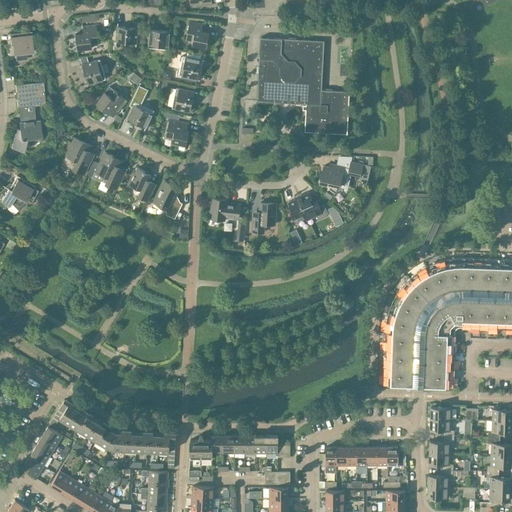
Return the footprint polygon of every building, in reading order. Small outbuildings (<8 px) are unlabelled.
[(192,45),(207,48),(209,34),(202,33),(203,24),(190,21),(186,38),(193,40),(192,45)] [(83,32),(75,33),(77,49),(92,48),(91,43),(98,42),(96,25),(83,26),(83,32)] [(116,41),(136,43),(138,27),(117,25),(116,41)] [(150,29),(148,47),(169,49),(171,31),(150,29)] [(37,46),(37,44),(36,42),(41,42),(41,41),(39,41),(38,33),(32,33),(31,31),(7,34),(10,34),(11,45),(5,45),(5,46),(7,46),(8,55),(15,54),(16,59),(26,58),(26,56),(29,55),(30,55),(32,54),(33,54),(34,53),(34,52),(35,51),(36,50),(36,49),(37,48),(37,47),(37,46)] [(261,37),(258,86),(257,101),(306,103),(304,131),(347,133),(350,91),(322,90),(324,41),(261,37)] [(179,75),(197,79),(201,59),(183,55),(183,57),(180,56),(180,61),(182,61),(180,70),(178,69),(177,73),(179,74),(179,75)] [(88,84),(106,79),(100,59),(82,64),(88,84)] [(45,103),(43,82),(15,84),(16,93),(15,93),(16,98),(17,98),(18,106),(45,103)] [(154,110),(141,104),(148,89),(139,85),(130,104),(133,106),(127,118),(146,127),(154,110)] [(172,108),(190,111),(194,91),(176,87),(172,108)] [(96,103),(113,117),(127,100),(113,89),(109,94),(105,91),(96,103)] [(172,143),(186,146),(189,132),(186,132),(188,123),(169,119),(166,136),(173,138),(172,143)] [(34,139),(34,138),(34,136),(41,135),(39,120),(19,122),(20,129),(16,130),(12,147),(23,150),(25,143),(27,144),(28,144),(29,144),(29,143),(30,143),(31,143),(32,142),(32,141),(33,140),(34,139)] [(89,144),(75,137),(72,142),(69,141),(66,147),(69,148),(66,155),(72,158),(71,160),(72,162),(76,164),(73,169),(83,174),(92,156),(85,153),(89,144)] [(124,172),(118,170),(122,162),(112,157),(113,155),(105,151),(99,164),(93,161),(87,173),(93,176),(95,171),(103,175),(101,180),(110,184),(110,185),(117,188),(124,172)] [(363,164),(351,161),(349,168),(348,173),(360,176),(363,164)] [(332,167),(324,165),(319,183),(329,186),(329,188),(328,188),(335,193),(336,191),(337,189),(338,186),(348,188),(350,176),(348,175),(348,173),(349,168),(333,164),(332,167)] [(134,193),(135,195),(148,200),(154,187),(146,184),(151,175),(145,172),(145,171),(137,167),(135,173),(133,172),(128,183),(135,187),(133,190),(133,192),(134,193)] [(38,190),(34,188),(35,186),(14,174),(16,176),(9,189),(2,185),(6,187),(1,191),(4,194),(2,199),(10,204),(11,201),(19,209),(28,200),(33,203),(33,202),(32,201),(38,190)] [(180,188),(164,180),(154,202),(169,209),(167,214),(175,218),(182,203),(174,200),(180,188)] [(297,199),(289,203),(291,207),(290,208),(293,213),(294,213),(296,218),(307,213),(309,216),(316,213),(319,219),(329,214),(324,204),(320,206),(315,197),(312,198),(309,192),(301,196),(302,198),(298,200),(297,199)] [(212,197),(210,218),(225,219),(225,217),(238,218),(240,204),(227,202),(227,199),(212,197)] [(276,203),(260,202),(260,217),(252,216),(252,231),(264,232),(265,224),(275,224),(276,203)] [(511,329),(511,258),(465,257),(455,258),(445,259),(435,262),(426,266),(417,272),(410,278),(403,285),(397,294),(392,302),(389,312),(386,321),(385,332),(383,384),(421,386),(438,386),(454,387),(456,334),(450,333),(451,327),(456,322),(462,322),(462,327),(511,329)] [(71,424),(80,409),(64,399),(60,406),(65,409),(63,413),(61,417),(60,417),(71,424)] [(451,418),(451,407),(431,407),(431,418),(451,418)] [(80,430),(89,415),(80,409),(71,424),(80,430)] [(511,409),(493,409),(493,420),(511,420),(511,409)] [(89,435),(98,420),(89,415),(80,430),(89,435)] [(451,430),(451,418),(431,418),(430,429),(442,429),(442,435),(454,436),(454,430),(451,430)] [(98,441),(107,426),(98,420),(89,435),(98,441)] [(511,431),(511,420),(493,420),(492,431),(488,431),(488,437),(500,437),(500,431),(511,431)] [(56,445),(63,434),(53,429),(56,424),(51,421),(48,426),(42,436),(56,445)] [(111,445),(116,431),(107,426),(98,441),(107,446),(108,444),(111,445)] [(125,449),(126,431),(116,431),(111,445),(114,446),(114,448),(125,449)] [(137,450),(138,432),(126,431),(125,449),(137,450)] [(148,450),(149,433),(138,432),(137,450),(148,450)] [(159,451),(160,433),(149,433),(148,450),(159,451)] [(170,442),(175,443),(176,434),(160,433),(159,451),(169,451),(169,447),(170,442)] [(223,453),(223,435),(212,435),(212,440),(213,453),(223,453)] [(234,453),(234,435),(223,435),(223,453),(234,453)] [(245,453),(245,435),(234,435),(234,453),(245,453)] [(256,453),(256,435),(245,435),(245,453),(256,453)] [(266,453),(267,435),(256,435),(256,453),(266,453)] [(284,457),(284,444),(278,444),(278,435),(267,435),(266,453),(278,453),(278,457),(284,457)] [(454,441),(454,436),(442,435),(442,441),(430,440),(430,452),(450,452),(450,441),(454,441)] [(50,455),(56,445),(42,436),(35,447),(50,455)] [(511,455),(511,444),(511,443),(500,443),(500,437),(488,437),(488,443),(492,443),(491,454),(511,455)] [(201,457),(201,440),(190,440),(190,457),(201,457)] [(212,440),(201,440),(201,457),(213,457),(213,453),(212,440)] [(72,445),(80,450),(83,446),(75,441),(72,445)] [(90,451),(83,446),(80,450),(88,455),(90,451)] [(337,465),(337,446),(326,446),(326,465),(327,465),(327,471),(336,471),(336,465),(337,465)] [(347,465),(347,446),(337,446),(337,465),(347,465)] [(357,465),(357,446),(347,446),(347,465),(357,465)] [(367,465),(367,446),(357,446),(357,465),(367,465)] [(377,465),(377,446),(367,446),(367,465),(377,465)] [(388,465),(388,446),(377,446),(377,465),(388,465)] [(398,446),(388,446),(388,465),(398,465),(398,446)] [(44,466),(50,455),(35,447),(29,457),(44,466)] [(70,462),(77,452),(73,449),(71,452),(66,459),(70,462)] [(449,464),(450,452),(430,452),(429,463),(441,463),(441,469),(453,469),(453,464),(449,464)] [(511,466),(511,455),(491,454),(491,465),(487,465),(487,471),(499,471),(499,465),(511,466)] [(37,476),(44,466),(29,457),(23,467),(37,476)] [(167,483),(168,471),(142,469),(142,475),(149,476),(149,481),(167,483)] [(453,475),(453,469),(441,469),(441,475),(429,474),(428,486),(449,486),(449,475),(453,475)] [(61,491),(70,476),(60,470),(51,485),(61,491)] [(199,471),(189,471),(189,476),(189,480),(199,480),(199,471)] [(510,489),(511,478),(511,477),(499,477),(499,471),(487,471),(487,477),(491,477),(490,488),(510,489)] [(73,498),(81,483),(70,476),(61,491),(73,498)] [(167,494),(167,483),(149,481),(149,487),(141,487),(141,492),(167,494)] [(82,503),(91,489),(81,483),(73,498),(82,503)] [(214,497),(214,489),(214,487),(193,485),(192,496),(214,497)] [(448,498),(449,486),(428,486),(428,497),(448,498)] [(288,497),(288,487),(269,487),(269,497),(288,497)] [(510,500),(510,489),(490,488),(490,499),(510,500)] [(93,510),(102,496),(91,489),(82,503),(93,510)] [(345,500),(345,490),(326,490),(326,501),(345,500)] [(386,501),(405,501),(405,490),(386,490),(386,501)] [(166,505),(167,494),(141,492),(141,498),(148,498),(148,504),(166,505)] [(96,511),(105,511),(112,502),(102,496),(93,510),(96,511)] [(213,508),(214,497),(192,496),(192,506),(213,508)] [(253,501),(249,501),(249,497),(245,497),(245,508),(253,508),(253,501)] [(288,507),(288,497),(269,497),(269,508),(288,507)] [(25,511),(28,507),(14,499),(9,507),(16,511),(25,511)] [(345,511),(345,500),(326,501),(326,511),(345,511)] [(405,511),(405,501),(386,501),(382,501),(382,511),(386,511),(405,511)] [(119,506),(112,502),(105,511),(130,511),(131,504),(120,503),(119,506)]
